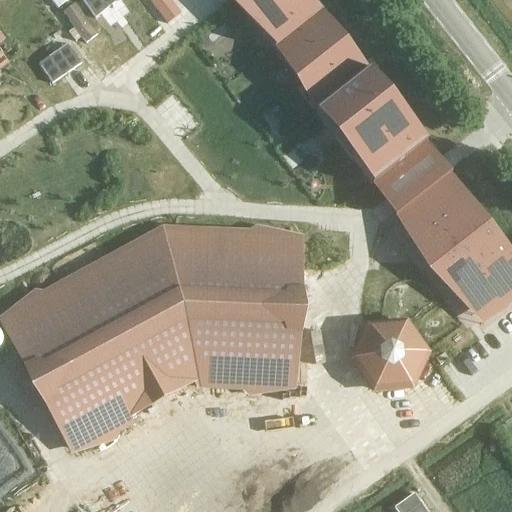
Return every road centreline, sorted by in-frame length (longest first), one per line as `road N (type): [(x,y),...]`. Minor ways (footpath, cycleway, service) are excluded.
road 1 (residential): [(224,202),(356,218),(400,199),(511,114)]
road 2 (residential): [(224,202),(139,108),(112,100),(66,110),(0,152)]
road 3 (residential): [(318,511),(511,377)]
road 4 (residential): [(0,277),(132,209)]
road 5 (tertiary): [(511,105),(431,0)]
